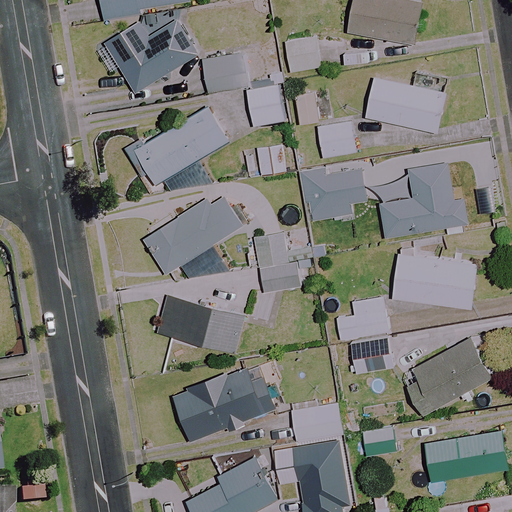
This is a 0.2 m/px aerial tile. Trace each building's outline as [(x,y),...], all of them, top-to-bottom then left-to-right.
[(100,0),(103,20),(145,14),(144,9),(192,3),(191,0),(100,0)] [(423,4),(404,0),(354,0),(348,30),(415,44),(423,4)] [(199,55),(179,19),(149,36),(142,22),(107,42),(135,91),(199,55)] [(325,66),(321,35),(286,40),(291,71),(325,66)] [(248,85),(241,52),(203,59),(209,92),(248,85)] [(439,132),(447,92),(375,76),(366,116),(439,132)] [(286,119),(279,81),(247,87),(254,125),(286,119)] [(315,91),(297,94),(301,123),(319,121),(315,91)] [(165,125),(127,147),(144,176),(150,173),(157,185),(230,142),(210,107),(169,131),(165,125)] [(357,152),(352,121),(319,126),(323,157),(357,152)] [(287,172),(284,144),(258,147),(261,175),(287,172)] [(454,198),(448,162),(410,168),(414,197),(383,202),(389,236),(462,224),(463,232),(470,230),(464,197),(454,198)] [(367,201),(363,167),(304,174),(310,220),(353,215),(351,203),(367,201)] [(243,225),(225,196),(212,204),(209,199),(147,237),(169,272),(243,225)] [(297,262),(314,259),(310,228),(256,237),(261,268),(297,262)] [(477,262),(398,253),(393,297),(472,307),(477,262)] [(246,314),(168,295),(159,331),(237,351),(246,314)] [(350,338),(388,331),(382,296),(353,301),(356,314),(337,318),(341,339),(350,338)] [(389,334),(351,341),(357,373),(394,366),(389,334)] [(494,378),(473,337),(415,366),(422,380),(409,386),(422,414),(494,378)] [(174,393),(192,440),(229,425),(231,431),(248,424),(246,419),(277,407),(260,363),(229,375),(228,372),(174,393)] [(293,410),(277,413),(280,429),(295,427),(298,440),(344,432),(338,400),(292,407),(293,410)] [(398,450),(394,426),(363,430),(367,455),(398,450)] [(510,468),(504,429),(426,442),(432,480),(510,468)] [(269,464),(261,451),(184,494),(194,511),(251,511),(285,493),(269,464)] [(350,511),(345,481),(293,490),(296,511),(350,511)] [(0,511),(11,511),(11,488),(0,488),(0,511)] [(386,511),(387,493),(376,492),(375,511),(386,511)]
